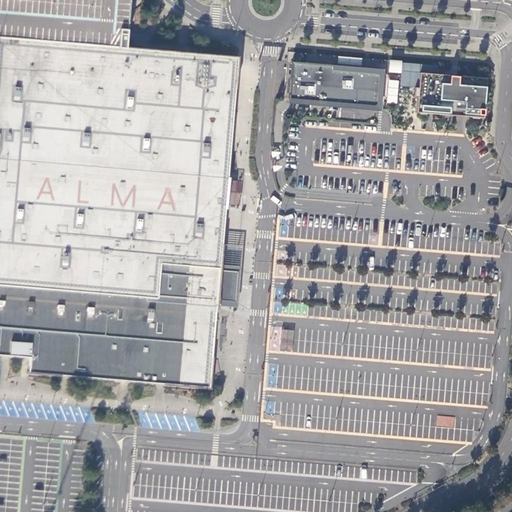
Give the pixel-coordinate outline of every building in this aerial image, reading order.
[(0,0),(0,354),(30,357),(29,371),(28,371),(28,373),(58,376),(62,376),(62,375),(88,377),(134,381),(164,384),(164,385),(211,389),(214,357),(213,356),(215,329),(216,312),(218,312),(218,304),(219,300),(219,299),(231,300),(235,301),(238,271),(233,270),(221,270),(223,244),(223,243),(222,243),(222,241),(223,237),(223,233),(223,227),(225,208),(226,208),(227,201),(227,196),(228,189),(228,184),(229,177),(227,177),(230,143),(231,137),(232,118),(233,111),(233,107),(235,88),(236,88),(239,56),(125,47),(126,35),(126,33),(129,0),(0,0)] [(377,105),(379,73),(332,69),(333,65),(292,62),(289,98),(303,99),(303,102),(308,102),(309,100),(333,102),(333,104),(339,105),(340,102),(377,105)] [(402,62),(400,85),(415,86),(418,87),(420,72),(437,73),(438,65),(402,62)] [(414,96),(417,97),(417,105),(416,112),(447,115),(462,116),(483,117),(487,77),(448,74),(437,73),(420,72),(418,87),(415,86),(414,96)] [(388,80),(386,102),(397,103),(398,80),(388,80)] [(240,245),(223,244),(221,270),(233,270),(238,271),(240,245)] [(436,426),(453,427),(454,417),(437,415),(436,426)]
